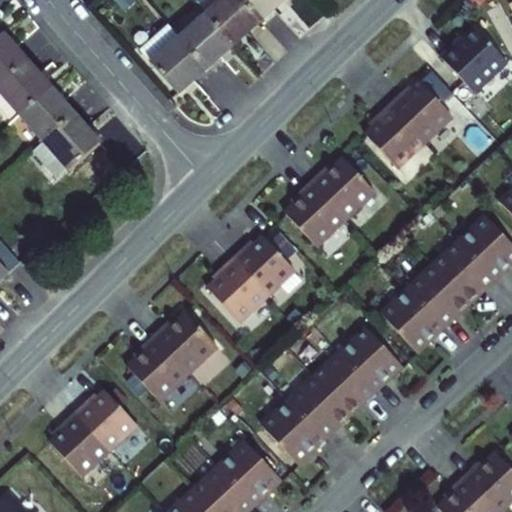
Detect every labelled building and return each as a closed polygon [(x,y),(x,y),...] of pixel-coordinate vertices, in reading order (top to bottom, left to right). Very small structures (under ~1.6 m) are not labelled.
[(207,14),(217,26),(245,57),(271,33),(244,1),(242,0),(219,0),(219,4),(207,14)] [(292,0),(245,0),(244,1),(271,33),(299,8),(292,0)] [(245,57),(217,26),(191,50),(219,82),(245,57)] [(464,28),(449,42),(453,46),(468,32),(464,28)] [(0,39),(0,82),(3,86),(35,59),(10,30),(2,37),(0,39)] [(449,42),(435,55),(471,93),(500,66),(468,32),(453,46),(449,42)] [(151,65),(189,109),(219,82),(191,50),(181,39),(151,65)] [(3,86),(25,112),(57,84),(35,59),(3,86)] [(412,78),(398,92),(401,96),(416,82),(412,78)] [(398,92),(385,104),(420,142),(448,116),(416,82),(401,96),(398,92)] [(57,84),(25,112),(49,138),(81,111),(57,84)] [(420,142),(385,104),(372,116),(375,120),(360,134),(392,168),(420,142)] [(39,147),(62,173),(72,165),(73,167),(105,139),(81,111),(49,138),(39,147)] [(357,130),(360,134),(375,120),(372,116),(357,130)] [(339,158),(335,154),(319,169),(323,173),(339,158)] [(319,169),(306,181),(341,219),(370,192),(339,158),(323,173),(319,169)] [(341,219),(306,181),(293,193),(296,197),(280,213),(312,247),(341,219)] [(511,184),(505,191),(508,193),(497,203),(511,219),(511,184)] [(505,191),(495,201),(497,203),(508,193),(505,191)] [(296,197),(293,193),(277,209),(280,213),(296,197)] [(480,214),(468,225),(471,228),(482,217),(480,214)] [(468,225),(453,240),(491,281),(502,271),(500,269),(511,257),(511,248),(482,217),(471,228),(468,225)] [(0,228),(0,251),(6,258),(17,248),(0,228)] [(255,232),(240,246),(244,250),(258,236),(255,232)] [(240,246),(227,258),(263,296),(290,270),(258,236),(244,250),(240,246)] [(480,291),(491,281),(453,240),(437,255),(440,257),(430,266),(464,302),(479,289),(480,291)] [(6,258),(0,251),(0,284),(17,269),(6,258)] [(437,255),(428,264),(430,266),(440,257),(437,255)] [(511,257),(500,269),(502,271),(511,261),(511,257)] [(218,274),(203,288),(235,322),(263,296),(227,258),(214,271),(218,274)] [(428,264),(418,272),(421,275),(430,266),(428,264)] [(464,302),(430,266),(421,275),(418,272),(402,287),(441,328),(452,318),(450,316),(464,302)] [(214,271),(199,284),(203,288),(218,274),(214,271)] [(441,328),(402,287),(387,301),(389,304),(378,315),(412,351),(428,336),(430,338),(441,328)] [(464,302),(466,305),(480,291),(479,289),(464,302)] [(387,301),(375,312),(378,315),(389,304),(387,301)] [(464,302),(450,316),(452,318),(466,305),(464,302)] [(178,308),(161,323),(165,327),(181,312),(178,308)] [(161,323),(148,336),(184,373),(213,346),(181,312),(165,327),(161,323)] [(361,326),(349,336),(352,339),(363,329),(361,326)] [(349,336),(333,351),(372,393),(383,382),(381,380),(397,365),(363,329),(352,339),(349,336)] [(148,336),(135,347),(139,351),(123,367),(155,400),(184,373),(148,336)] [(428,336),(412,351),(414,354),(430,338),(428,336)] [(135,347),(119,363),(123,367),(139,351),(135,347)] [(321,369),(311,378),(345,414),(359,401),(361,403),(372,393),(333,351),(318,366),(321,369)] [(397,365),(381,380),(383,382),(399,367),(397,365)] [(318,366),(308,375),(311,378),(321,369),(318,366)] [(308,375),(299,384),(301,387),(311,378),(308,375)] [(345,414),(311,378),(301,387),(299,384),(283,398),(322,439),(333,429),(330,427),(345,414)] [(97,386),(82,400),(86,404),(101,390),(97,386)] [(82,400),(70,412),(105,450),(133,424),(101,390),(86,404),(82,400)] [(322,439),(283,398),(267,413),(270,416),(259,427),(293,463),(309,448),(311,449),(322,439)] [(345,414),(347,416),(361,403),(359,401),(345,414)] [(60,429),(46,443),(77,476),(105,450),(70,412),(57,425),(60,429)] [(267,413),(256,424),(259,427),(270,416),(267,413)] [(330,427),(333,429),(347,416),(345,414),(330,427)] [(57,425),(42,439),(46,443),(60,429),(57,425)] [(239,439),(228,450),(231,453),(242,442),(239,439)] [(228,450),(212,465),(251,506),(262,496),(260,493),(276,478),(242,442),(231,453),(228,450)] [(309,448),(293,463),(295,465),(311,449),(309,448)] [(472,464),(459,476),(492,511),(496,511),(511,497),(511,474),(492,452),(483,461),(476,467),(472,464)] [(483,461),(479,457),(472,464),(476,467),(483,461)] [(199,482),(190,491),(209,511),(244,511),(251,506),(212,465),(197,479),(199,482)] [(492,511),(459,476),(446,488),(450,492),(443,499),(433,507),(438,511),(492,511)] [(276,478),(260,493),(262,496),(278,481),(276,478)] [(197,479),(187,488),(190,491),(199,482),(197,479)] [(187,488),(178,497),(180,500),(190,491),(187,488)] [(446,488),(439,495),(443,499),(450,492),(446,488)] [(209,511),(190,491),(180,500),(178,497),(162,511),(209,511)] [(0,511),(22,511),(6,494),(0,499),(0,511)]
